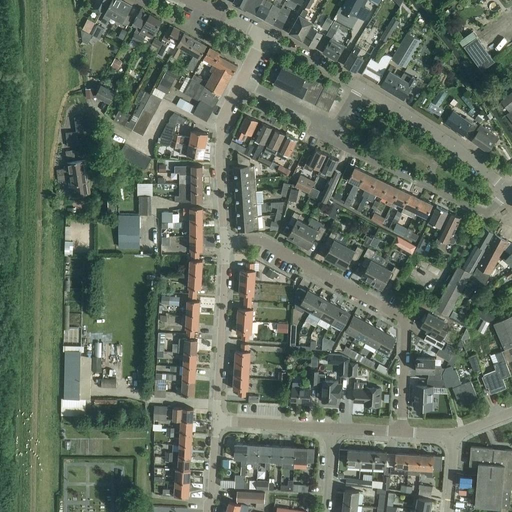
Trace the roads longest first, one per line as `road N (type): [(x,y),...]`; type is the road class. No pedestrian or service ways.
road 1 (residential): [(401,431),(401,316),(260,240),(224,241)]
road 2 (residential): [(334,126),(333,141),(482,217),(508,187)]
road 3 (tertiary): [(508,187),(419,118),(358,86)]
road 4 (residential): [(215,419),(224,241)]
road 5 (residential): [(224,241),(218,149),(240,80)]
